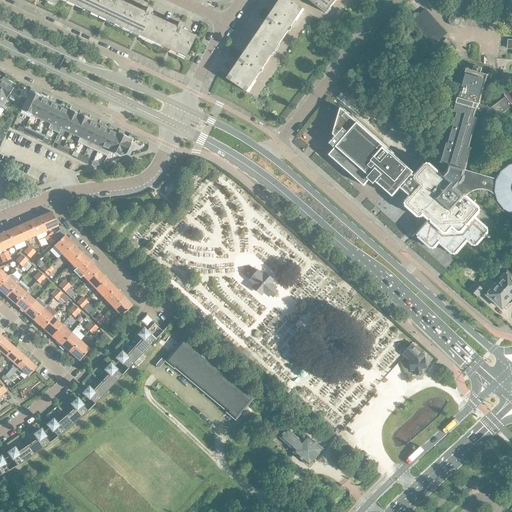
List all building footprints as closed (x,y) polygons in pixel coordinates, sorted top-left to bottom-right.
[(62,0),(71,4),(70,5),(71,5),(72,3),(77,5),(76,7),(77,8),(77,7),(90,13),(95,0),(62,0)] [(108,22),(121,28),(131,7),(118,1),(118,0),(95,0),(90,13),(102,19),(102,20),(103,20),(104,18),(108,20),(107,22),(108,22)] [(268,20),(267,19),(256,36),(276,49),(289,31),(287,30),(290,26),(291,27),(304,9),(291,0),(280,0),(271,13),(272,14),(268,20)] [(309,0),(326,13),(336,0),(309,0)] [(140,37),(153,43),(163,22),(150,16),(153,10),(147,8),(144,13),(131,7),(121,28),(134,34),(134,35),(135,35),(136,33),(140,35),(139,37),(140,38),(140,37)] [(396,39),(392,44),(438,84),(442,79),(446,83),(469,57),(465,54),(469,49),(423,8),(419,13),(415,10),(392,36),(396,39)] [(163,22),(153,43),(166,49),(165,49),(166,50),(167,47),(172,50),(171,52),(172,52),(184,57),(183,58),(184,58),(194,37),(181,31),(184,25),(178,22),(175,28),(163,22)] [(276,49),(256,36),(243,54),(244,55),(240,61),(239,61),(227,79),(247,92),(261,72),(260,71),(262,67),(263,68),(276,49)] [(12,89),(9,87),(11,83),(3,78),(0,81),(0,80),(0,94),(6,98),(12,88),(12,89)] [(28,92),(29,92),(20,110),(31,116),(40,97),(29,91),(28,92)] [(405,125),(401,129),(447,170),(451,165),(455,169),(478,143),(474,140),(478,135),(432,94),(428,99),(424,95),(401,121),(405,125)] [(40,120),(49,101),(40,97),(31,116),(32,115),(40,120)] [(50,124),(59,106),(49,101),(40,120),(50,124)] [(333,104),(311,129),(320,137),(317,140),(360,178),(361,178),(362,179),(363,179),(365,179),(366,178),(367,177),(388,153),(379,145),(382,142),(339,104),(337,103),(336,103),(334,103),(333,104)] [(68,110),(59,106),(50,124),(48,128),(58,133),(60,129),(69,110),(68,110)] [(60,129),(70,133),(78,114),(69,110),(60,129)] [(79,138),(88,119),(78,114),(70,133),(79,138)] [(87,147),(98,124),(89,120),(89,119),(88,119),(79,138),(77,142),(87,147)] [(87,147),(97,151),(108,129),(98,124),(87,147)] [(107,156),(109,152),(118,133),(117,132),(117,133),(108,129),(97,151),(106,156),(107,156)] [(119,156),(121,152),(125,154),(125,155),(131,143),(130,143),(130,144),(126,142),(128,138),(118,133),(109,152),(107,156),(106,156),(105,158),(109,160),(110,159),(112,154),(119,157),(120,156),(119,156)] [(482,174),(477,190),(478,190),(479,190),(483,190),(488,191),(492,193),(496,196),(498,200),(501,204),(504,208),(505,208),(509,211),(509,212),(511,212),(511,166),(510,167),(506,170),(503,173),(500,177),(499,179),(482,174)] [(419,224),(415,228),(462,269),(466,265),(470,268),(492,242),(489,238),(493,234),(446,193),(442,198),(438,194),(416,220),(419,224)] [(77,207),(87,217),(90,213),(92,209),(91,205),(87,206),(77,207)] [(51,211),(40,216),(46,231),(58,226),(51,211)] [(29,221),(35,236),(46,231),(40,216),(29,221)] [(29,221),(18,226),(24,241),(35,236),(29,221)] [(7,231),(13,245),(24,241),(18,226),(7,231)] [(7,231),(0,234),(0,245),(2,250),(13,245),(7,231)] [(48,235),(54,241),(57,238),(51,232),(48,235)] [(51,244),(54,241),(48,235),(45,238),(51,244)] [(53,246),(62,255),(74,244),(65,235),(53,246)] [(82,253),(74,244),(62,255),(71,264),(82,253)] [(24,252),(27,256),(33,249),(30,246),(24,252)] [(33,249),(27,256),(30,259),(36,253),(33,249)] [(79,272),(79,273),(90,262),(82,253),(71,264),(75,269),(73,271),(76,275),(79,272)] [(16,261),(19,264),(25,258),(22,255),(16,261)] [(495,263),(502,269),(509,262),(501,256),(495,263)] [(28,261),(25,258),(19,264),(22,267),(28,261)] [(99,271),(90,262),(79,273),(88,282),(99,271)] [(42,270),(45,273),(51,267),(47,263),(42,270)] [(54,270),(51,267),(45,273),(48,276),(54,270)] [(264,292),(268,295),(268,296),(269,296),(269,295),(271,294),(273,296),(273,297),(274,296),(273,296),(277,292),(278,292),(277,291),(277,292),(275,289),(276,288),(277,288),(276,287),(272,284),(272,283),(274,281),(265,273),(263,276),(263,275),(263,276),(258,272),(254,268),(247,277),(251,280),(255,284),(255,285),(253,287),(262,294),(264,292)] [(511,296),(511,273),(506,268),(504,271),(506,274),(497,283),(511,296)] [(88,282),(96,290),(107,279),(99,271),(88,282)] [(36,281),(42,275),(39,272),(33,278),(36,281)] [(8,275),(7,277),(0,285),(0,291),(6,297),(16,285),(18,283),(18,280),(12,274),(9,275),(8,275)] [(46,278),(42,275),(36,281),(40,284),(46,278)] [(58,286),(62,289),(68,283),(64,279),(58,286)] [(115,288),(107,279),(96,290),(104,299),(115,288)] [(71,286),(68,283),(62,289),(71,297),(75,293),(69,288),(71,286)] [(477,283),(470,290),(478,297),(484,290),(477,283)] [(511,296),(497,283),(489,293),(486,291),(483,294),(491,301),(492,300),(502,308),(506,304),(507,305),(509,303),(511,303),(511,302),(511,296)] [(25,293),(16,285),(6,297),(15,305),(25,293)] [(51,294),(54,298),(60,292),(56,288),(51,294)] [(124,297),(115,288),(104,299),(112,308),(124,297)] [(60,292),(54,298),(57,300),(60,298),(65,303),(68,300),(60,292)] [(35,301),(25,293),(15,305),(24,313),(35,301)] [(77,303),(80,306),(86,300),(83,297),(77,303)] [(132,305),(124,297),(112,308),(121,316),(132,305)] [(86,300),(80,306),(83,309),(89,303),(86,300)] [(44,309),(35,301),(24,313),(33,321),(44,309)] [(68,312),(72,315),(78,308),(74,305),(68,312)] [(75,318),(81,312),(78,308),(72,315),(75,318)] [(42,329),(53,317),(44,309),(33,321),(42,329)] [(94,320),(97,323),(103,316),(100,313),(94,320)] [(103,316),(97,323),(101,326),(107,320),(103,316)] [(62,325),(53,317),(42,329),(51,337),(62,325)] [(89,331),(95,325),(92,322),(86,328),(89,331)] [(140,337),(132,346),(141,354),(162,332),(153,323),(146,331),(143,329),(138,335),(140,337)] [(62,325),(51,337),(60,345),(71,333),(62,325)] [(98,328),(95,325),(89,331),(92,335),(98,328)] [(60,345),(70,353),(80,341),(71,333),(60,345)] [(3,338),(0,341),(0,351),(6,357),(14,347),(3,338)] [(235,420),(253,398),(244,391),(243,392),(190,348),(191,347),(182,340),(165,361),(173,368),(174,368),(227,412),(226,412),(235,420)] [(80,341),(70,353),(79,361),(89,349),(80,341)] [(416,375),(421,374),(422,374),(422,369),(426,368),(424,354),(412,344),(403,354),(409,359),(410,371),(415,370),(416,375)] [(125,372),(141,354),(132,346),(124,355),(121,352),(116,358),(123,365),(120,368),(125,372)] [(25,357),(14,347),(6,357),(13,363),(11,366),(12,367),(15,369),(25,357)] [(15,369),(17,370),(20,374),(22,371),(28,376),(36,367),(25,357),(15,369)] [(125,372),(120,368),(117,371),(110,364),(105,370),(107,372),(99,381),(108,390),(125,372)] [(12,367),(8,371),(13,375),(17,370),(15,369),(12,367)] [(7,378),(9,379),(13,375),(8,371),(4,376),(7,378)] [(15,385),(9,379),(7,378),(4,381),(10,389),(15,385)] [(94,404),(108,390),(99,381),(91,390),(88,387),(83,393),(90,400),(87,403),(91,408),(94,404)] [(91,408),(87,403),(83,406),(77,399),(71,404),(73,407),(64,415),(72,424),(87,411),(91,408)] [(57,437),(72,424),(64,415),(55,422),(53,420),(47,425),(53,433),(50,435),(53,440),(57,437)] [(309,466),(310,465),(323,449),(308,436),(302,442),(288,429),(280,438),(295,450),(293,452),(309,466)] [(53,440),(50,435),(46,438),(40,430),(34,434),(36,437),(26,444),(33,454),(49,443),(53,440)] [(17,466),(33,454),(26,444),(16,451),(14,448),(7,453),(13,461),(9,463),(12,468),(17,466)] [(0,475),(8,471),(12,468),(9,463),(6,466),(1,457),(0,457),(0,475)]
